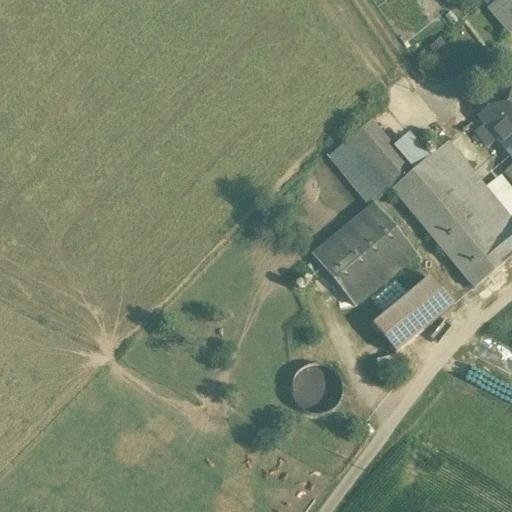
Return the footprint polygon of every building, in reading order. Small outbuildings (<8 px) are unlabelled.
[(510,40),(511,38),(511,4),(508,0),(501,0),(487,12),(510,40)] [(511,91),(477,120),(484,128),(477,134),(489,149),(496,142),(510,159),(511,156),(511,91)] [(391,147),(371,124),(350,141),(392,192),(413,174),(391,147)] [(408,133),(391,147),(413,174),(431,159),(408,133)] [(392,192),(350,141),(332,157),(374,207),(392,192)] [(463,166),(447,146),(431,159),(447,179),(463,166)] [(511,259),(511,222),(511,223),(485,192),(471,175),(455,188),(447,179),(431,159),(413,174),(392,192),(474,291),(511,259)] [(463,166),(447,179),(455,188),(471,175),(463,166)] [(511,197),(498,181),(485,192),(511,223),(511,222),(511,197)] [(374,207),(313,257),(355,309),(416,258),(374,207)] [(430,280),(372,329),(395,357),(453,308),(430,280)] [(474,357),(511,373),(511,352),(482,339),(474,357)] [(341,403),(343,393),(341,383),(335,375),(326,369),(316,367),(306,369),(298,375),(293,384),(291,394),(293,403),(299,412),(307,417),(317,419),(327,417),(335,411),(341,403)]
